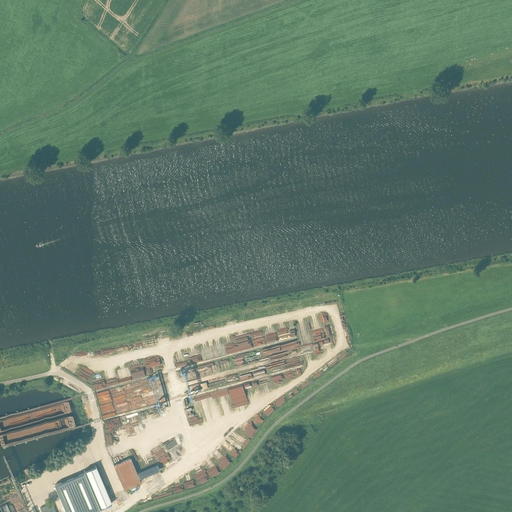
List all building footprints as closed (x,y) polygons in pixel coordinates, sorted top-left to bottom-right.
[(275,306),(277,314),(288,311),(286,303),(275,306)] [(261,310),(263,314),(264,313),(265,316),(269,315),(268,313),(272,311),(271,306),(261,310)] [(205,320),(189,323),(191,331),(202,329),(201,327),(206,326),(205,320)] [(323,324),(311,327),(315,341),(327,338),(323,324)] [(281,337),(266,339),(265,332),(251,334),(237,336),(238,344),(261,341),(262,343),(282,340),(281,337)] [(81,345),(65,349),(66,353),(82,349),(81,345)] [(149,360),(151,367),(163,363),(161,356),(149,360)] [(175,363),(177,367),(190,363),(188,359),(175,363)] [(138,377),(147,375),(146,369),(137,371),(138,377)] [(196,399),(191,399),(195,411),(195,414),(193,407),(188,408),(189,414),(189,417),(195,415),(195,411),(196,414),(204,412),(206,417),(217,413),(218,404),(217,402),(217,401),(215,393),(205,396),(206,396),(196,399)] [(173,448),(181,444),(178,439),(171,443),(173,448)] [(141,482),(139,477),(130,457),(113,464),(124,489),(141,482)] [(208,470),(212,477),(223,471),(219,464),(208,470)] [(89,511),(111,502),(95,465),(84,470),(84,471),(54,484),(66,511),(55,511),(52,502),(40,507),(41,511),(89,511)]
